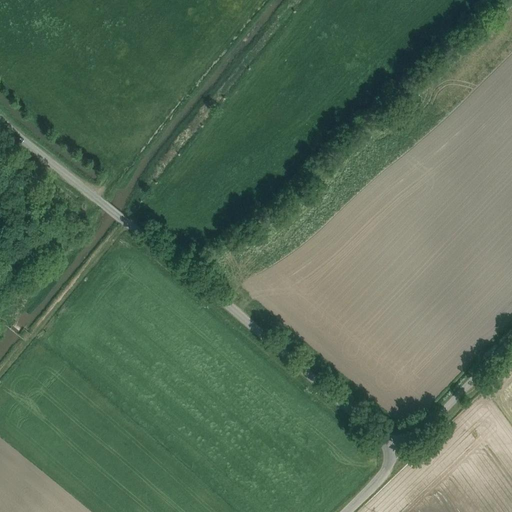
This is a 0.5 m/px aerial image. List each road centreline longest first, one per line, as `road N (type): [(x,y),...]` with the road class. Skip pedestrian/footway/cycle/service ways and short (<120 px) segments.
road 1 (unclassified): [(0,117),(374,431),(398,440)]
road 2 (track): [(0,372),(125,221)]
road 3 (unclassified): [(398,440),(421,432),(511,340)]
